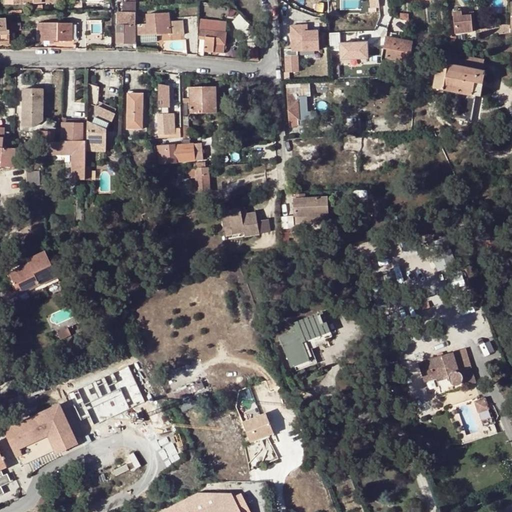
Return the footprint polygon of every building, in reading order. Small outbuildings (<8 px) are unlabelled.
[(369,0),(371,15),(380,14),(377,0),(369,0)] [(135,2),(122,2),(123,12),(116,12),(116,25),(116,43),(136,44),(136,9),(135,2)] [(462,17),(462,14),(461,12),(453,13),(455,34),(473,32),(471,17),(462,17)] [(474,12),(462,14),(462,17),(471,17),(473,32),(476,32),(474,12)] [(147,24),(138,25),(139,35),(170,33),(170,35),(184,34),(183,21),(170,21),(169,13),(147,14),(147,24)] [(401,13),(400,19),(409,22),(409,14),(401,13)] [(5,19),(0,19),(0,41),(9,41),(8,30),(6,30),(5,19)] [(227,23),(202,20),(199,39),(205,40),(204,51),(223,53),(227,23)] [(71,23),(37,23),(37,32),(42,32),(42,41),(71,41),(71,23)] [(308,25),(291,26),(292,50),(285,50),(286,73),(299,72),(298,51),(320,50),(319,31),(308,32),(308,25)] [(509,26),(480,29),(480,38),(510,34),(510,30),(509,26)] [(369,59),(369,41),(340,41),(340,32),(331,32),(331,47),(340,47),(340,59),(369,59)] [(386,38),(384,49),(390,50),(388,58),(408,62),(411,43),(386,38)] [(256,48),(249,49),(250,59),(257,60),(256,48)] [(390,50),(384,49),(382,57),(388,58),(390,50)] [(454,118),(471,121),(475,97),(481,98),(485,72),(482,72),(483,61),(436,53),(434,62),(439,63),(434,89),(459,93),(454,118)] [(342,65),(334,66),(335,76),(343,76),(342,65)] [(99,88),(88,84),(87,104),(95,107),(98,101),(99,88)] [(309,84),(286,86),(289,127),(299,126),(298,116),(308,115),(307,97),(310,97),(309,84)] [(162,110),(163,115),(169,115),(168,88),(158,89),(157,110),(162,110)] [(217,88),(189,89),(190,100),(184,100),(184,104),(189,105),(190,113),(217,112),(217,88)] [(43,90),(23,90),(22,127),(33,127),(42,121),(43,90)] [(142,97),(127,97),(126,129),(141,130),(142,97)] [(475,97),(471,121),(479,123),(483,98),(481,98),(475,97)] [(118,111),(100,102),(95,114),(96,114),(91,124),(87,124),(87,125),(86,152),(105,152),(105,131),(110,121),(112,121),(118,111)] [(181,134),(180,128),(176,128),(176,115),(169,115),(163,115),(157,116),(159,135),(181,134)] [(62,143),(43,142),(44,155),(73,155),(73,179),(85,179),(85,174),(85,167),(86,152),(87,125),(67,124),(63,124),(62,143)] [(0,128),(0,166),(14,168),(15,149),(4,148),(4,140),(9,140),(9,132),(4,132),(4,129),(0,128)] [(55,133),(34,131),(34,140),(54,142),(55,133)] [(182,146),(155,147),(156,165),(203,161),(202,144),(190,145),(190,140),(182,141),(182,146)] [(210,194),(208,168),(205,168),(189,169),(187,169),(187,179),(196,178),(198,195),(210,194)] [(40,172),(27,172),(27,185),(40,185),(40,172)] [(304,195),(293,195),(294,216),(309,215),(310,220),(327,219),(326,198),(304,200),(304,195)] [(221,213),(224,228),(231,226),(232,235),(243,233),(244,237),(259,235),(259,234),(257,221),(255,214),(242,216),(241,209),(221,213)] [(257,221),(259,234),(271,232),(269,219),(257,221)] [(231,226),(224,228),(225,236),(232,235),(231,226)] [(431,239),(437,269),(453,265),(447,236),(431,239)] [(293,239),(295,247),(304,245),(303,238),(303,237),(293,239)] [(303,238),(304,245),(311,244),(310,237),(303,238)] [(493,241),(480,243),(482,253),(495,250),(493,241)] [(22,301),(42,292),(41,290),(39,287),(57,278),(45,252),(27,261),(28,264),(21,268),(9,274),(22,301)] [(39,287),(41,290),(59,281),(57,278),(39,287)] [(426,302),(416,306),(418,312),(428,309),(426,302)] [(337,336),(328,312),(325,313),(328,321),(327,322),(332,337),(337,336)] [(325,313),(292,326),(294,331),(279,337),(291,368),(294,367),(310,361),(304,348),(310,346),(332,337),(327,322),(328,321),(325,313)] [(310,361),(294,367),(296,372),(317,364),(310,346),(304,348),(310,361)] [(471,368),(466,350),(418,363),(424,382),(436,379),(447,376),(450,383),(451,384),(452,385),(454,386),(456,386),(459,386),(461,384),(462,382),(463,380),(463,378),(462,375),(461,374),(458,372),(471,368)] [(447,376),(436,379),(441,393),(475,382),(471,368),(458,372),(461,374),(462,375),(463,378),(463,380),(462,382),(461,384),(459,386),(456,386),(454,386),(452,385),(451,384),(450,383),(447,376)] [(487,397),(476,401),(479,410),(490,407),(487,397)] [(60,406),(6,431),(21,464),(75,440),(60,406)] [(266,414),(243,423),(250,442),(273,432),(266,414)] [(477,432),(464,436),(466,443),(497,434),(493,424),(476,429),(477,432)] [(0,495),(3,494),(0,487),(11,482),(7,474),(4,476),(1,469),(7,466),(0,452),(0,495)] [(241,511),(234,497),(232,493),(198,493),(161,511),(241,511)] [(234,497),(241,511),(251,511),(241,493),(234,497)]
